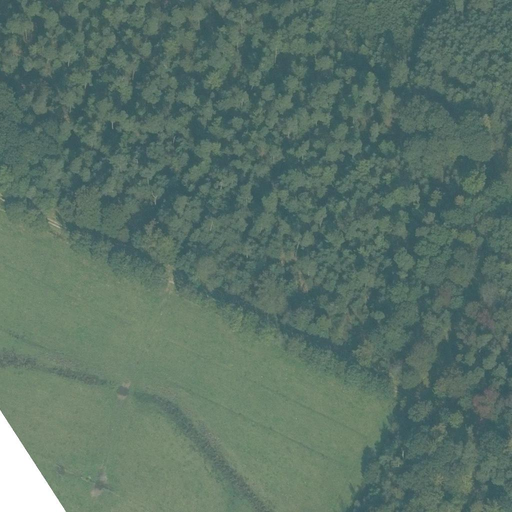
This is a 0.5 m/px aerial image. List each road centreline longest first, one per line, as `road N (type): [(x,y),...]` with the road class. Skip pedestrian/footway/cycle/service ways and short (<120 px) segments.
road 1 (track): [(0,200),(420,399)]
road 2 (track): [(511,211),(420,399)]
